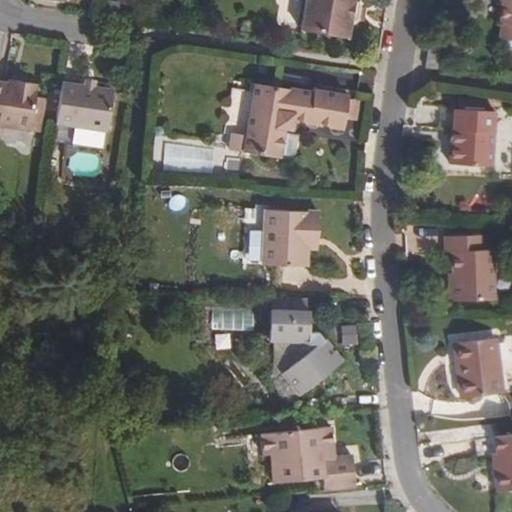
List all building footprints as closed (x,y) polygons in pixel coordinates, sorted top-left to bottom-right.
[(301,24),(304,0),(279,0),(277,21),(301,24)] [(354,5),(355,0),(307,0),(302,33),(349,41),(352,25),(356,25),(360,23),(360,20),(356,19),(358,11),(361,11),(360,6),(358,5),(354,5)] [(511,0),(475,0),(473,17),(476,17),(474,34),(511,38),(511,0)] [(437,66),(441,45),(429,43),(424,65),(437,66)] [(0,127),(31,132),(38,85),(17,82),(17,87),(8,86),(0,84),(0,127)] [(106,133),(113,91),(62,83),(56,126),(106,133)] [(313,95),(256,86),(248,140),(245,155),(279,160),(279,157),(283,134),(284,130),(292,132),(293,122),(343,129),(348,97),(314,93),(313,95)] [(455,129),(452,163),(496,166),(500,112),(482,111),(483,101),(463,99),(463,109),(459,109),(457,129),(455,129)] [(299,136),(283,134),(279,157),(294,159),(299,136)] [(230,152),(245,155),(248,140),(232,137),(230,152)] [(307,247),(308,234),(319,235),(320,212),(265,209),(264,264),(307,266),(307,247)] [(243,262),(260,262),(261,212),(244,211),(243,262)] [(318,247),(319,235),(308,234),(307,247),(318,247)] [(493,252),(492,235),(485,236),(485,252),(493,252)] [(496,299),(493,252),(485,252),(485,236),(445,237),(445,253),(453,253),(453,275),(453,284),(449,290),(450,298),(451,300),(453,300),(496,299)] [(306,315),(307,297),(275,296),(274,313),(306,315)] [(309,333),(310,315),(306,315),(274,313),(271,313),(270,342),(290,343),(289,368),(271,384),(290,405),(341,361),(318,334),(309,333)] [(501,393),(495,337),(455,342),(457,363),(463,362),(464,375),(459,376),(461,397),(501,393)] [(329,458),(328,448),(334,447),(332,426),(262,431),(263,454),(269,454),(271,482),(322,478),(323,489),(354,486),(352,456),(334,458),(329,458)] [(511,491),(511,435),(471,441),(473,459),(493,456),(493,454),(498,454),(499,470),(495,470),(497,493),(511,491)]
